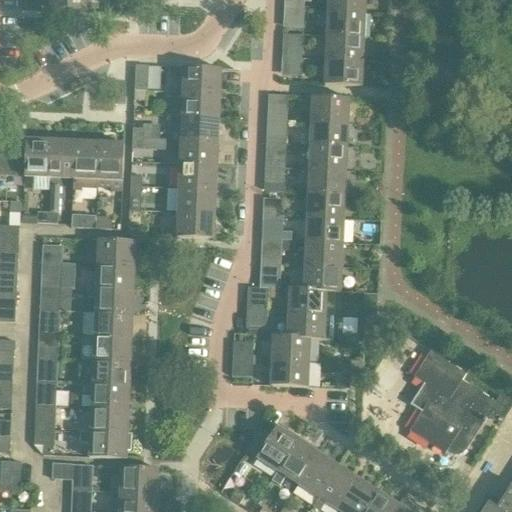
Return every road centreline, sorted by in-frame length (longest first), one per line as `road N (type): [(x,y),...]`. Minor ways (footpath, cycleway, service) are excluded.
road 1 (residential): [(317,422),(283,400),(216,397),(218,335),(251,241),(258,89),(271,64),(273,0)]
road 2 (residential): [(0,104),(110,47),(200,43),(232,0)]
